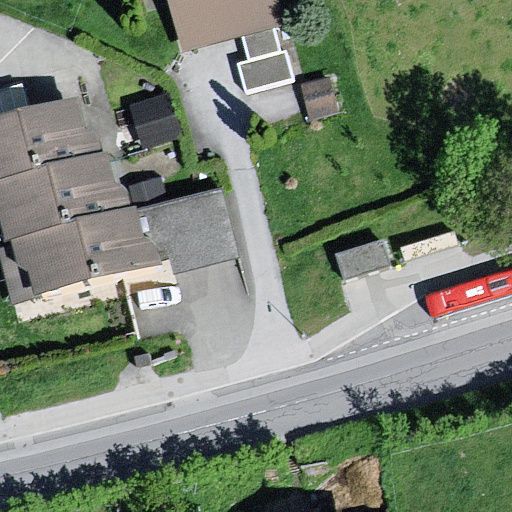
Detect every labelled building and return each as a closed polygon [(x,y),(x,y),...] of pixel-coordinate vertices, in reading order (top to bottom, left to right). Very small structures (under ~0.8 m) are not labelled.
[(278,0),(169,0),(183,48),(284,20),(278,0)] [(329,78),(302,85),(312,122),(339,115),(329,78)] [(170,95),(134,104),(143,141),(179,132),(170,95)] [(81,105),(0,122),(0,189),(106,159),(81,105)] [(106,159),(0,189),(0,236),(5,247),(130,211),(106,159)] [(130,211),(5,247),(36,300),(165,267),(130,211)] [(384,243),(338,257),(345,282),(392,268),(384,243)]
